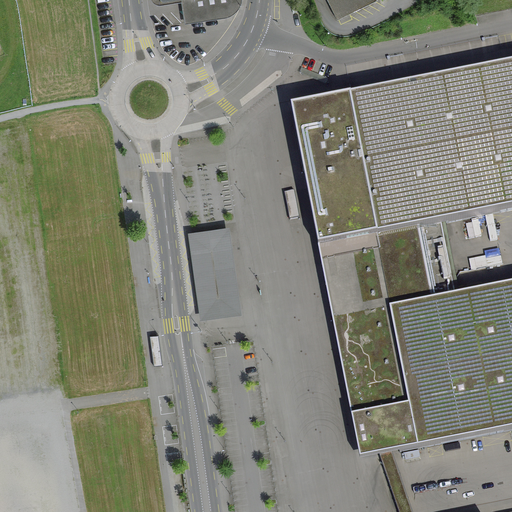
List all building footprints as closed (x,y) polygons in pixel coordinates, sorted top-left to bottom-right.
[(180,2),(184,24),(228,17),(234,13),(240,4),(240,0),(150,0),(153,3),(158,5),(180,2)] [(326,0),(337,20),(376,2),(375,0),(326,0)] [(511,209),(511,56),(351,88),(351,87),(341,89),(291,99),(304,175),(318,243),(442,222),(511,209)] [(295,192),(285,194),(289,220),(294,219),(299,218),(295,192)] [(511,287),(455,299),(442,222),(318,243),(357,463),(380,459),(393,456),(511,432),(511,287)] [(201,318),(242,313),(239,291),(230,226),(189,232),(201,318)] [(472,272),(503,264),(501,255),(470,263),(472,272)] [(162,366),(158,336),(150,337),(154,367),(158,367),(162,366)] [(412,511),(393,456),(380,459),(398,511),(412,511)]
